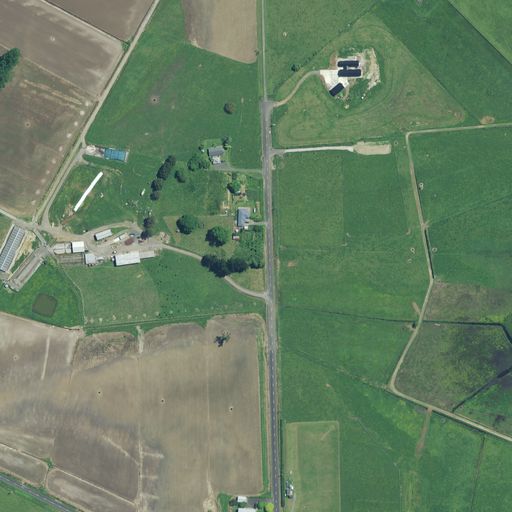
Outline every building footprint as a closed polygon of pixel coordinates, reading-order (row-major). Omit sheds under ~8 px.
[(209,156),(210,160),(210,159),(211,162),(213,162),(213,164),(220,163),(219,155),(224,154),(224,150),(222,150),(221,147),(208,149),(209,156)] [(243,229),(248,230),(248,227),(244,226),(244,221),(246,221),(246,218),(249,218),(250,210),(239,209),(238,226),(243,226),(243,229)] [(25,231),(15,226),(0,258),(0,269),(6,272),(25,231)] [(112,235),(110,229),(95,235),(97,240),(112,235)] [(73,253),(89,251),(88,250),(84,250),(84,242),(72,242),(73,253)] [(54,246),(54,252),(56,254),(72,253),(71,245),(54,246)] [(115,256),(117,266),(140,262),(140,259),(157,256),(156,250),(115,256)] [(98,263),(98,260),(100,260),(100,263),(103,262),(103,256),(95,257),(95,253),(85,254),(86,264),(98,263)]
